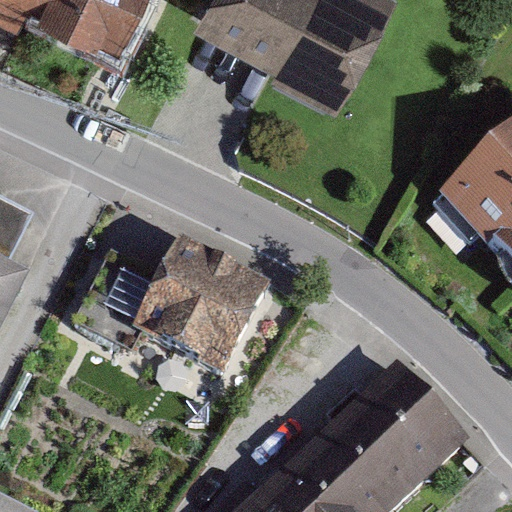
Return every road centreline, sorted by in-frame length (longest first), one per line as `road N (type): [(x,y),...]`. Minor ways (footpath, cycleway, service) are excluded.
road 1 (residential): [(112,151),(262,222),(380,295),(511,420)]
road 2 (residential): [(112,151),(0,374)]
road 3 (residential): [(0,100),(112,151)]
